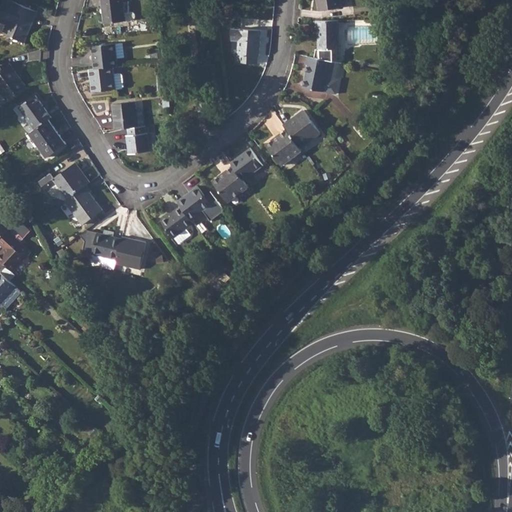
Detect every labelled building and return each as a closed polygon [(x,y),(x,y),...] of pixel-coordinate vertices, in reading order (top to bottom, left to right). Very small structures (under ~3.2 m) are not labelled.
[(12,0),(3,0),(0,8),(0,31),(25,42),(38,11),(12,0)] [(123,0),(102,0),(106,23),(130,19),(132,17),(133,16),(134,14),(133,12),(131,10),(130,0),(124,1),(123,0)] [(341,0),(317,0),(319,10),(342,6),(341,0)] [(316,48),(314,57),(337,62),(342,62),(342,41),(340,41),(339,20),(316,20),(316,28),(318,28),(319,48),(316,48)] [(233,28),(232,40),(239,40),(238,53),(240,54),(239,62),(258,63),(258,55),(260,55),(262,29),(240,27),(239,29),(233,28)] [(92,46),(94,68),(114,66),(119,65),(118,58),(125,57),(124,42),(92,46)] [(314,57),(307,56),(306,64),(308,64),(304,86),(331,92),(337,62),(314,57)] [(0,89),(9,101),(28,87),(10,63),(0,70),(0,89)] [(94,68),(90,68),(93,91),(116,88),(114,66),(94,68)] [(25,125),(30,133),(49,119),(53,116),(36,95),(20,106),(30,120),(25,125)] [(113,104),(116,129),(129,128),(139,126),(136,101),(113,104)] [(304,110),(284,125),(287,129),(300,147),(320,131),(304,110)] [(49,119),(30,133),(48,157),(67,143),(49,119)] [(139,126),(129,128),(130,134),(128,135),(131,154),(151,151),(148,132),(147,132),(146,125),(139,126)] [(300,147),(287,129),(267,144),(283,165),(303,149),(300,147)] [(251,147),(231,162),(234,166),(244,180),(264,165),(251,147)] [(58,183),(69,198),(88,183),(74,164),(55,178),(51,173),(41,182),(47,190),(58,183)] [(244,180),(234,166),(213,182),(229,202),(249,187),(244,180)] [(69,198),(65,200),(83,224),(103,209),(91,192),(93,191),(88,183),(69,198)] [(198,186),(178,201),(181,205),(192,219),(212,204),(198,186)] [(192,219),(181,205),(162,220),(180,244),(193,234),(188,228),(195,223),(192,219)] [(0,240),(8,231),(11,228),(0,217),(0,240)] [(8,231),(0,240),(0,244),(3,248),(6,245),(8,247),(5,250),(3,252),(0,255),(0,258),(14,272),(26,258),(18,251),(23,246),(8,231)] [(93,254),(117,259),(122,238),(98,233),(93,254)] [(117,259),(117,263),(141,269),(147,242),(123,236),(122,238),(117,259)] [(0,258),(0,261),(13,273),(14,272),(0,258)] [(0,300),(0,301),(3,303),(9,309),(22,294),(22,291),(17,287),(2,273),(0,275),(0,300)] [(219,277),(206,290),(212,296),(225,283),(219,277)]
